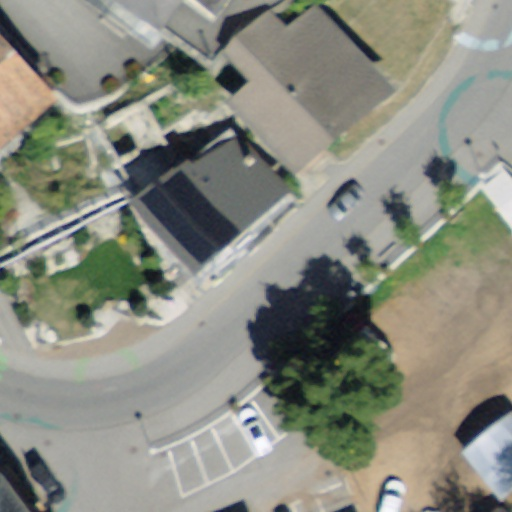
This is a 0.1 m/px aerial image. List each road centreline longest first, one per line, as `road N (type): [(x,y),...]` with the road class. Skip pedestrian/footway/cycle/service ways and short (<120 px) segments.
road 1 (tertiary): [(94,414),(230,344),(337,256),(463,107),(511,13)]
road 2 (unknown): [(337,256),(223,102)]
